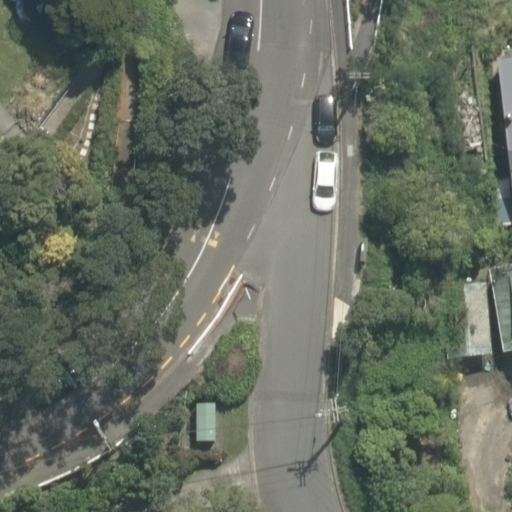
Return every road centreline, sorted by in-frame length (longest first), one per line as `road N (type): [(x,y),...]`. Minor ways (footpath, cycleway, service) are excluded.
road 1 (residential): [(0,459),(153,378),(294,220)]
road 2 (residential): [(318,511),(294,220)]
road 3 (residential): [(294,220),(293,0)]
